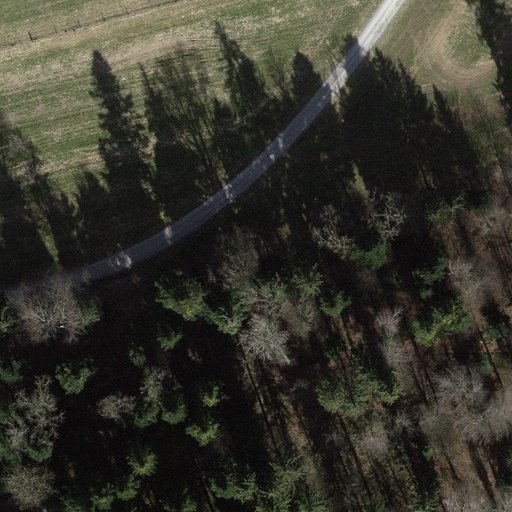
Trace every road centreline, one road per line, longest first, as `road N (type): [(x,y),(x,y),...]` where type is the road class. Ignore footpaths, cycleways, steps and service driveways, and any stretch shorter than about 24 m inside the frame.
road 1 (track): [(511,347),(377,353),(0,465)]
road 2 (track): [(0,299),(108,267),(193,223),(314,109),(395,0)]
